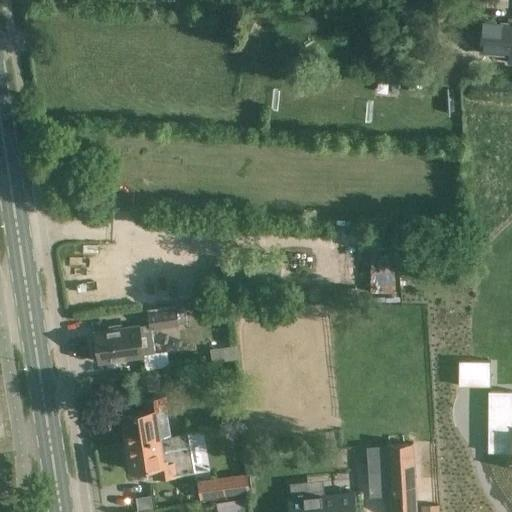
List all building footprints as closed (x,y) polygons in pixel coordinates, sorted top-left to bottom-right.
[(255,23),(249,20),(245,29),(251,32),(255,23)] [(511,23),(484,21),(481,53),(510,56),(510,64),(511,64),(511,23)] [(416,28),(413,59),(436,61),(439,30),(416,28)] [(280,295),(281,262),(223,261),(222,293),(280,295)] [(150,330),(152,330),(179,326),(177,307),(148,311),(150,324),(150,330)] [(155,353),(152,330),(150,330),(150,324),(140,325),(139,323),(93,330),(98,362),(144,356),(144,354),(155,353)] [(212,363),(240,359),(238,345),(210,349),(212,363)] [(490,387),(490,361),(458,361),(458,387),(490,387)] [(148,390),(161,388),(159,373),(146,375),(148,390)] [(511,391),(488,392),(488,453),(511,452),(511,391)] [(128,442),(160,437),(159,431),(156,411),(155,411),(155,410),(168,408),(167,396),(138,400),(140,413),(124,415),(128,442)] [(188,434),(160,439),(160,437),(128,442),(130,457),(128,461),(129,465),(132,468),(132,471),(153,468),(155,479),(178,475),(194,472),(188,434)] [(390,485),(391,511),(415,511),(413,444),(388,445),(390,485)] [(200,482),(202,499),(250,492),(247,475),(200,482)] [(356,511),(355,492),(324,495),(323,495),(323,491),(293,494),(294,498),(291,499),(290,499),(290,511),(356,511)] [(136,497),(138,510),(153,508),(151,495),(136,497)] [(192,511),(192,503),(169,507),(169,511),(192,511)]
